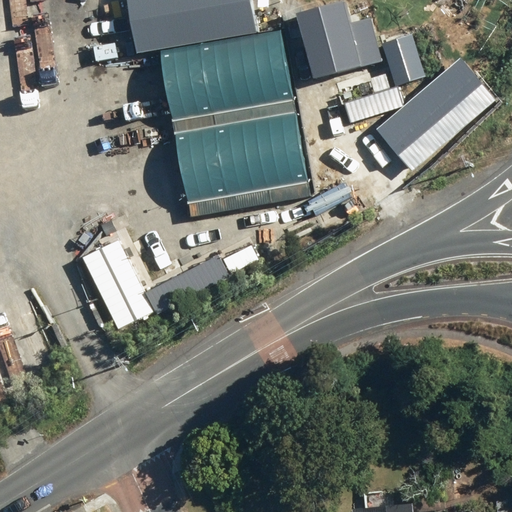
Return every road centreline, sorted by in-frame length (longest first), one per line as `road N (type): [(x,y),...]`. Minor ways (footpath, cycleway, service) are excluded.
road 1 (secondary): [(511,298),(438,302),(290,334)]
road 2 (secondary): [(290,334),(113,436)]
road 3 (secondary): [(290,334),(436,241)]
road 4 (secondary): [(113,436),(0,502)]
